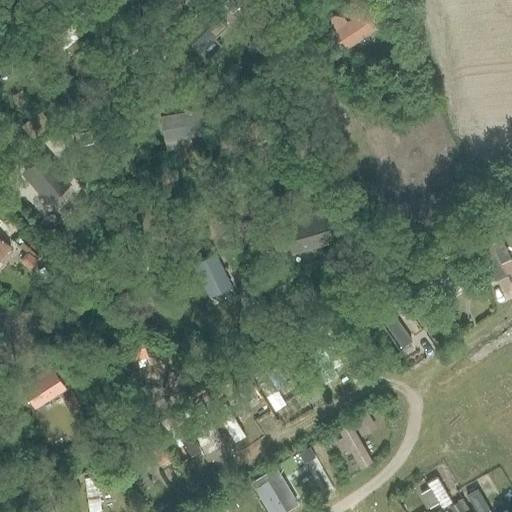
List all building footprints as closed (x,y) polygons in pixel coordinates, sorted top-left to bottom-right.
[(233,0),(227,0),(224,3),(233,12),(239,6),(233,0)] [(208,4),(181,32),(200,51),(227,23),(208,4)] [(335,30),(347,48),(376,28),(364,11),(335,30)] [(82,14),(49,30),(69,69),(102,48),(82,14)] [(19,36),(15,23),(0,28),(0,30),(4,41),(19,36)] [(0,51),(0,77),(11,74),(3,51),(0,51)] [(29,101),(22,90),(12,96),(19,108),(29,101)] [(165,142),(206,135),(201,109),(161,116),(165,142)] [(43,111),(34,117),(44,131),(52,125),(43,111)] [(251,124),(259,142),(270,138),(262,119),(251,124)] [(90,130),(79,133),(82,145),(93,142),(90,130)] [(45,152),(25,169),(46,194),(66,177),(45,152)] [(282,222),(293,255),(334,243),(324,209),(282,222)] [(502,213),(492,217),(496,226),(505,222),(502,213)] [(465,249),(460,237),(441,245),(446,257),(465,249)] [(0,259),(10,246),(0,238),(0,259)] [(511,260),(511,253),(502,239),(476,257),(490,276),(511,260)] [(335,251),(323,254),(326,265),(338,262),(335,251)] [(29,253),(22,262),(30,268),(37,260),(29,253)] [(216,253),(194,264),(210,297),(232,286),(216,253)] [(450,261),(434,272),(454,302),(470,291),(450,261)] [(412,277),(399,275),(396,289),(409,291),(412,277)] [(251,288),(243,291),(248,303),(256,300),(251,288)] [(405,303),(390,313),(417,352),(431,342),(405,303)] [(140,339),(110,348),(115,365),(145,356),(140,339)] [(336,347),(321,356),(333,373),(347,364),(336,347)] [(250,365),(259,383),(276,374),(266,356),(250,365)] [(20,386),(35,410),(67,389),(51,366),(20,386)] [(244,399),(256,391),(248,377),(235,385),(244,399)] [(272,378),(262,385),(280,412),(290,405),(272,378)] [(75,395),(64,402),(71,412),(81,406),(75,395)] [(245,399),(230,409),(242,429),(258,419),(245,399)] [(193,406),(199,416),(207,411),(201,401),(193,406)] [(352,416),(363,436),(378,427),(367,408),(352,416)] [(153,427),(140,435),(147,446),(160,437),(153,427)] [(200,430),(187,438),(198,454),(210,446),(200,430)] [(162,440),(149,448),(160,464),(173,456),(162,440)] [(306,463),(316,456),(311,447),(300,454),(306,463)] [(337,453),(353,477),(361,471),(345,447),(337,453)] [(148,466),(134,475),(144,493),(159,484),(148,466)] [(268,483),(283,509),(293,503),(278,477),(268,483)] [(74,478),(64,483),(70,495),(80,489),(74,478)] [(441,505),(444,510),(451,506),(454,505),(440,481),(430,486),(432,489),(423,494),(432,510),(441,505)] [(104,511),(101,483),(87,484),(89,511),(104,511)] [(492,511),(479,491),(468,497),(476,511),(492,511)] [(233,497),(223,503),(228,511),(229,511),(239,506),(233,497)] [(454,505),(451,506),(453,511),(461,511),(464,511),(465,511),(470,508),(464,497),(458,501),(459,502),(454,505)]
